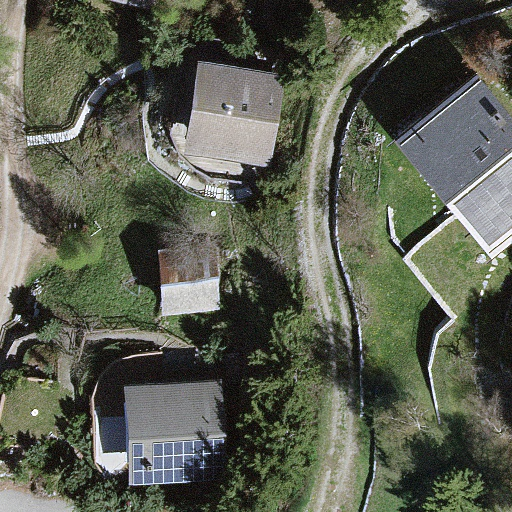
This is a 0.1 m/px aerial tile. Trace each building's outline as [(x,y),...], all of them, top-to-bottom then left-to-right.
[(170,0),(117,0),(167,13),(170,0)] [(272,77),(193,64),(178,155),(257,168),(272,77)] [(511,127),(472,78),(391,143),(482,256),(511,231),(511,127)] [(209,233),(150,238),(156,306),(216,301),(209,233)] [(213,374),(116,379),(120,483),(218,479),(213,374)]
